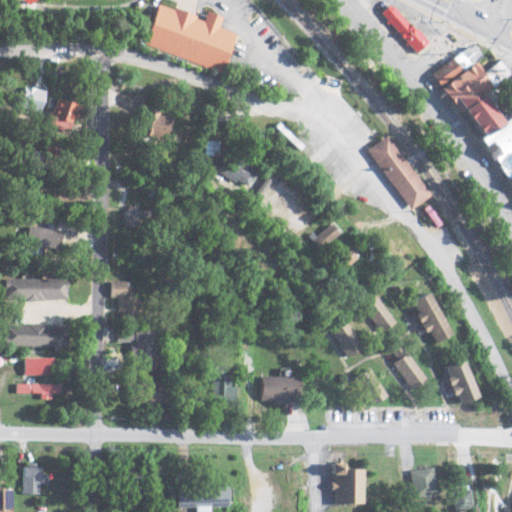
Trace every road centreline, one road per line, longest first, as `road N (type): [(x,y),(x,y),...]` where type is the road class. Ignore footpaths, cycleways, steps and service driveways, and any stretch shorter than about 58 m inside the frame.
road 1 (residential): [(511,375),(453,264),(343,126),(221,92),(157,64),(82,50),(0,51)]
road 2 (residential): [(511,442),(0,436)]
road 3 (residential): [(98,511),(104,54)]
road 4 (residential): [(350,0),(511,220)]
